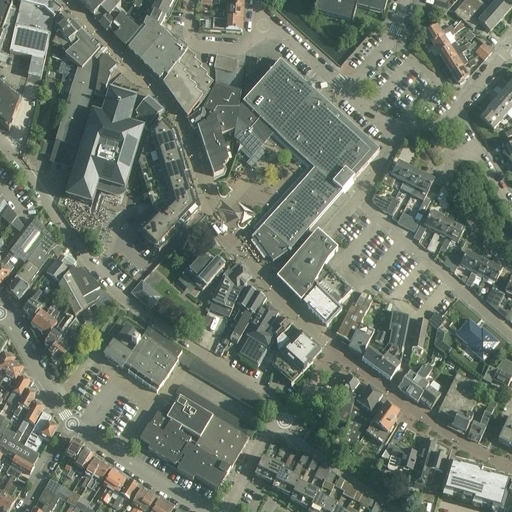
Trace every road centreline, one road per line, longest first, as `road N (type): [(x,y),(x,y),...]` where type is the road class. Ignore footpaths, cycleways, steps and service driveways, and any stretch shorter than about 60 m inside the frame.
road 1 (residential): [(284,421),(272,396),(121,298),(0,139)]
road 2 (residential): [(511,336),(355,199),(390,149),(391,130)]
road 3 (residential): [(212,511),(70,422)]
road 4 (residential): [(401,511),(293,438),(284,421)]
road 5 (residential): [(70,422),(0,311)]
road 6 (residential): [(263,25),(242,47),(189,41),(191,0)]
road 7 (residential): [(451,162),(447,174),(490,245),(511,262)]
